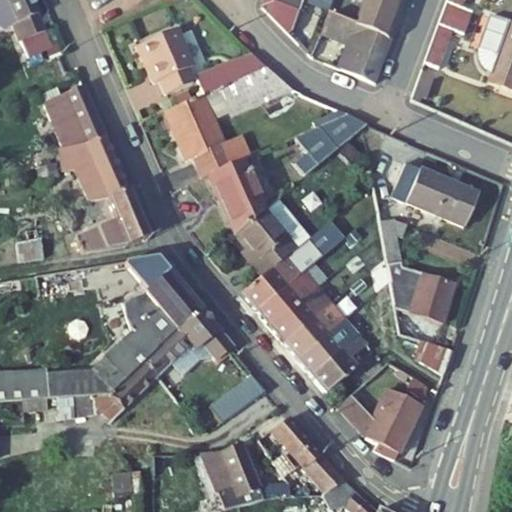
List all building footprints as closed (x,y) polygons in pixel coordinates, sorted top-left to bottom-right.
[(13,26),(37,16),(29,0),(0,0),(0,19),(4,30),(13,26)] [(265,0),(262,8),(289,37),(293,33),(305,2),(305,0),(265,0)] [(305,0),(305,2),(330,11),(334,0),(305,0)] [(407,0),(367,0),(357,26),(357,27),(392,41),(407,0)] [(448,0),(425,65),(439,71),(453,33),(464,37),(472,14),(462,11),(465,0),(492,0),(495,1),(494,0),(448,0)] [(44,34),(37,16),(13,26),(28,57),(50,47),(44,34)] [(340,71),(375,85),(392,41),(357,27),(357,26),(329,16),(320,37),(334,42),(336,36),(351,42),(349,47),(340,71)] [(511,24),(492,17),(480,49),(479,56),(483,67),(492,75),(488,85),(511,93),(511,24)] [(56,29),(44,34),(50,47),(62,42),(56,29)] [(192,68),(175,30),(135,47),(153,85),(159,82),(165,96),(192,84),(186,70),(192,68)] [(336,36),(334,42),(349,47),(351,42),(336,36)] [(226,63),(200,75),(208,93),(234,81),(226,63)] [(192,159),(201,179),(207,177),(242,161),(248,158),(239,137),(223,145),(212,121),(210,116),(226,110),(228,114),(264,98),(266,102),(291,91),(264,69),(164,114),(185,162),(192,159)] [(437,78),(422,73),(412,101),(421,105),(423,100),(428,102),(437,78)] [(103,138),(82,87),(58,97),(42,104),(61,150),(103,138)] [(39,97),(42,104),(58,97),(55,90),(39,97)] [(210,116),(212,121),(228,114),(226,110),(210,116)] [(314,129),(339,118),(336,112),(311,123),(314,129)] [(314,129),(293,139),(305,155),(293,164),(303,177),(365,126),(344,116),(339,118),(314,129)] [(105,201),(126,193),(103,138),(61,150),(56,151),(60,174),(74,172),(88,204),(105,201)] [(207,177),(232,236),(263,210),(242,161),(207,177)] [(477,195),(404,165),(390,199),(404,205),(405,204),(463,228),(477,195)] [(76,240),(82,256),(124,248),(146,239),(126,193),(105,201),(115,223),(76,240)] [(249,266),(260,279),(295,250),(284,238),(297,228),(275,201),(263,210),(232,236),(245,250),(254,262),(249,266)] [(343,217),(340,213),(332,220),(346,238),(366,222),(354,208),(343,217)] [(346,238),(343,240),(357,257),(380,238),(377,222),(376,214),(366,222),(346,238)] [(260,279),(240,295),(254,313),(303,273),(320,259),(343,240),(346,238),(332,220),(307,240),(295,250),(260,279)] [(380,238),(381,240),(395,237),(402,240),(407,227),(393,221),(377,222),(380,238)] [(284,238),(295,250),(307,240),(297,228),(284,238)] [(15,233),(17,244),(41,240),(39,229),(15,233)] [(384,260),(386,267),(400,264),(395,237),(381,240),(384,260)] [(347,264),(360,280),(384,260),(381,240),(380,238),(357,257),(347,264)] [(17,244),(20,264),(44,260),(41,240),(17,244)] [(343,240),(320,259),(333,276),(347,264),(357,257),(343,240)] [(240,254),(249,266),(254,262),(245,250),(240,254)] [(155,258),(121,264),(147,293),(145,294),(129,299),(122,306),(124,320),(132,334),(89,373),(0,378),(0,403),(21,402),(45,401),(56,400),(108,397),(143,365),(200,311),(155,258)] [(384,260),(360,280),(373,296),(389,283),(386,267),(384,260)] [(400,264),(386,267),(389,283),(393,306),(394,311),(442,326),(454,285),(401,269),(400,264)] [(316,289),(303,273),(254,313),(268,329),(316,289)] [(376,320),(393,306),(389,283),(373,296),(376,320)] [(268,329),(282,345),(330,306),(316,289),(268,329)] [(282,345),(296,362),(343,322),(330,306),(282,345)] [(200,311),(143,365),(157,379),(171,365),(181,377),(198,362),(212,359),(215,362),(231,348),(200,311)] [(296,362),(309,378),(357,337),(343,322),(296,362)] [(324,396),(355,371),(348,362),(365,348),(357,337),(309,378),(324,396)] [(442,378),(452,352),(418,342),(412,360),(442,378)] [(108,397),(56,400),(59,422),(104,414),(111,423),(157,379),(143,365),(108,397)] [(217,422),(261,390),(251,377),(208,410),(217,422)] [(428,391),(411,380),(405,390),(422,401),(428,391)] [(419,407),(388,391),(372,423),(349,398),(336,410),(364,441),(376,446),(373,452),(393,463),(419,407)] [(46,412),(45,401),(21,402),(22,414),(46,412)] [(269,433),(324,496),(343,484),(319,458),(287,420),(269,433)] [(201,457),(222,511),(225,511),(271,501),(288,500),(286,484),(269,485),(258,490),(239,444),(216,454),(200,455),(201,457)] [(222,511),(201,457),(194,460),(214,511),(222,511)] [(272,464),(283,479),(292,472),(282,457),(272,464)] [(129,474),(109,476),(111,496),(131,494),(129,474)] [(372,511),(343,484),(324,496),(320,498),(327,511),(372,511)]
